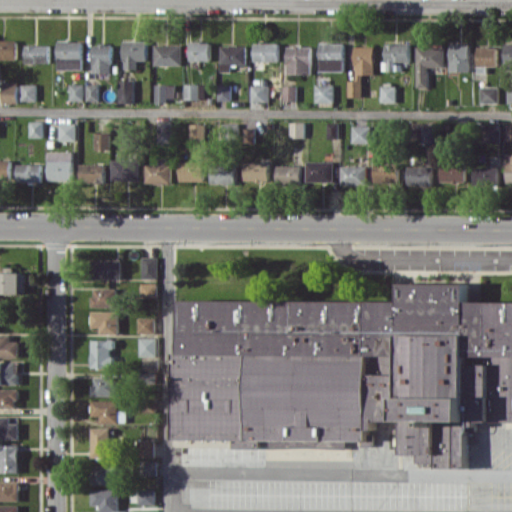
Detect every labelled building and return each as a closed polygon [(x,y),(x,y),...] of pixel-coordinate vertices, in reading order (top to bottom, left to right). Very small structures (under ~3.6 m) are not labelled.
[(0,59),(18,59),(17,39),(0,39),(0,59)] [(84,68),(83,40),(57,41),(58,69),(84,68)] [(148,41),(125,40),(124,68),(139,68),(139,60),(148,60),(148,41)] [(191,60),(211,61),(211,41),(191,41),(191,60)] [(279,42),(255,43),(255,62),(280,61),(279,42)] [(320,70),(345,70),(345,42),(321,42),(320,70)] [(410,62),(410,44),(385,43),(384,70),(401,71),(401,67),(396,67),(396,61),(410,62)] [(450,72),(471,71),(470,43),(450,44),(450,72)] [(113,44),(93,44),(94,72),(113,72),(113,44)] [(183,44),(155,44),(155,64),(183,64),(183,44)] [(51,45),(26,45),(25,62),(51,63),(51,45)] [(247,64),(247,45),(221,45),(221,71),(232,71),(232,64),(247,64)] [(375,74),(375,45),(355,46),(356,79),(348,80),(349,97),(363,96),(363,74),(375,74)] [(288,46),(287,73),(312,74),(312,46),(288,46)] [(417,87),(429,87),(429,66),(445,66),(445,46),(417,46),(417,87)] [(477,47),(478,72),(488,71),(487,65),(498,65),(498,46),(477,47)] [(136,103),(136,80),(120,79),(120,102),(136,103)] [(19,81),(4,81),(3,103),(19,103),(19,81)] [(85,101),(85,84),(71,83),(71,101),(85,101)] [(185,99),(206,99),(206,84),(185,83),(185,99)] [(37,84),(22,84),(22,101),(37,101),(37,84)] [(100,84),(87,84),(88,101),(101,101),(100,84)] [(177,84),(157,84),(156,99),(177,99),(177,84)] [(232,85),(220,84),(219,100),(232,100),(232,85)] [(270,100),(269,84),(251,85),(252,101),(270,100)] [(334,84),(316,84),(316,102),(335,102),(334,84)] [(297,85),(283,85),(283,101),(298,100),(297,85)] [(397,102),(397,85),(381,86),(381,103),(397,102)] [(499,86),(482,86),(482,103),(499,103),(499,86)] [(31,137),(44,137),(44,121),(31,121),(31,137)] [(173,121),(158,121),(157,142),(172,142),(173,121)] [(306,137),(306,122),(291,122),(291,137),(306,137)] [(340,138),(340,122),(328,122),(329,138),(340,138)] [(61,140),(78,140),(77,123),(60,123),(61,140)] [(206,139),(206,123),(191,123),(191,139),(206,139)] [(353,142),(372,143),(372,125),(354,125),(353,142)] [(501,141),(501,125),(483,125),(483,141),(501,141)] [(437,143),(437,127),(420,126),(419,142),(437,143)] [(124,146),(137,146),(138,129),(125,128),(124,146)] [(112,132),(97,132),(96,149),(111,149),(112,132)] [(49,180),(74,180),(75,151),(50,151),(49,180)] [(0,178),(13,179),(13,159),(0,159),(0,178)] [(113,180),(141,180),(141,160),(114,159),(113,180)] [(205,181),(205,161),(181,161),(181,180),(205,181)] [(246,180),(270,180),(271,162),(246,161),(246,180)] [(335,161),(309,161),(308,181),(335,182),(335,161)] [(466,181),(466,162),(442,163),(442,182),(466,181)] [(43,163),(18,164),(19,182),(43,181),(43,163)] [(107,163),(82,164),(82,181),(107,181),(107,163)] [(400,182),(400,163),(376,163),(375,182),(400,182)] [(172,164),(147,165),(148,183),(173,182),(172,164)] [(303,165),(279,165),(278,183),(303,184),(303,165)] [(368,166),(343,165),(343,184),(368,185),(368,166)] [(409,185),(434,185),(434,165),(409,166),(409,185)] [(237,184),(237,167),(213,166),(213,184),(237,184)] [(475,167),(475,185),(500,185),(499,166),(475,167)] [(143,278),(158,278),(159,256),(144,256),(143,278)] [(123,279),(124,259),(96,259),(96,278),(123,279)] [(0,292),(28,293),(28,272),(0,271),(0,292)] [(159,283),(143,282),(142,296),(158,297),(159,283)] [(185,297),(184,320),(178,320),(178,343),(176,441),(338,444),(338,440),(364,440),(364,445),(376,446),(377,421),(403,421),(402,454),(418,454),(418,465),(469,466),(470,427),(479,428),(479,421),(511,421),(511,300),(471,300),(471,284),(403,282),(402,302),(185,297)] [(119,287),(94,288),(94,307),(119,306),(119,287)] [(120,334),(120,311),(93,310),(93,327),(102,327),(101,333),(120,334)] [(140,332),(156,333),(157,317),(140,317),(140,332)] [(0,356),(21,356),(21,341),(12,341),(12,334),(0,333),(0,356)] [(141,356),(158,356),(158,337),(140,338),(141,356)] [(93,367),(114,367),(114,347),(116,347),(116,339),(93,339),(93,367)] [(0,384),(21,384),(21,361),(0,360),(0,384)] [(119,376),(94,377),(94,395),(119,395),(119,376)] [(0,406),(19,407),(20,389),(0,388),(0,406)] [(120,400),(93,400),(93,416),(102,415),(102,422),(128,422),(128,410),(120,410),(120,400)] [(0,438),(21,439),(21,423),(12,423),(12,416),(0,416),(0,438)] [(93,427),(93,456),(112,456),(111,427),(93,427)] [(141,440),(141,457),(156,456),(156,440),(141,440)] [(21,444),(0,443),(0,460),(2,460),(2,472),(21,472),(21,444)] [(158,460),(144,460),(145,475),(158,474),(158,460)] [(119,484),(119,466),(94,465),(94,484),(119,484)] [(21,482),(0,481),(0,500),(21,501),(21,482)] [(120,489),(93,489),(93,505),(102,505),(102,511),(120,511),(120,489)] [(156,504),(156,489),(140,489),(140,504),(156,504)]
